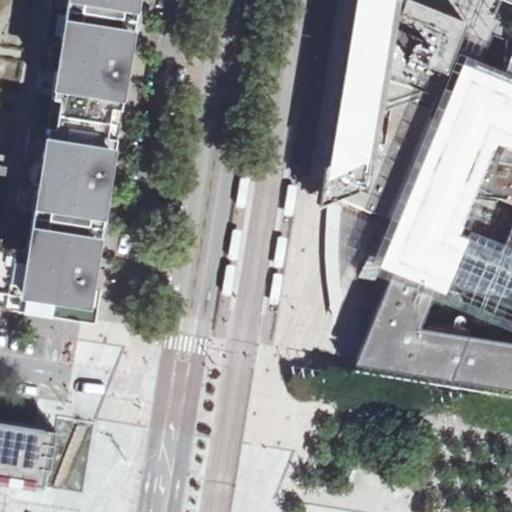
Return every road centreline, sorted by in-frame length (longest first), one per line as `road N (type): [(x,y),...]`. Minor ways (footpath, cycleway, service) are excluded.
road 1 (secondary): [(189,401),(253,0)]
road 2 (secondary): [(228,0),(165,397)]
road 3 (unclassified): [(165,397),(0,368)]
